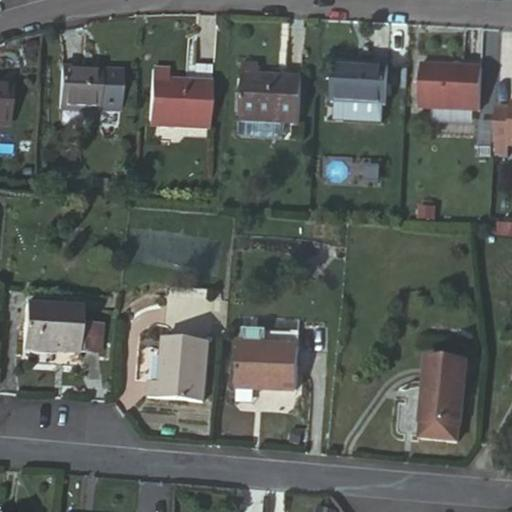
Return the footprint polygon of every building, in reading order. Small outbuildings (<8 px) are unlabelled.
[(73,99),(114,102),(130,103),(132,64),(75,61),(73,99)] [(295,120),(311,120),(313,74),(297,73),(297,76),(270,75),(270,63),(251,62),(247,132),(294,135),(295,120)] [(347,66),(345,103),(348,103),(392,106),(396,106),(399,69),(347,66)] [(428,107),(490,111),(494,71),(432,67),(428,107)] [(163,72),(160,130),(222,133),(225,86),(176,83),(178,73),(163,72)] [(0,75),(0,116),(33,119),(36,79),(0,75)] [(392,106),(348,103),(347,121),(391,124),(392,106)] [(511,108),(506,109),(503,156),(511,156),(511,108)] [(30,307),(25,356),(81,361),(100,363),(103,334),(84,332),(86,314),(30,307)] [(153,387),(151,402),(204,405),(209,342),(167,338),(163,386),(153,387)] [(246,350),(241,393),(298,397),(302,355),(246,350)] [(464,373),(428,368),(422,425),(420,439),(455,444),(464,373)]
